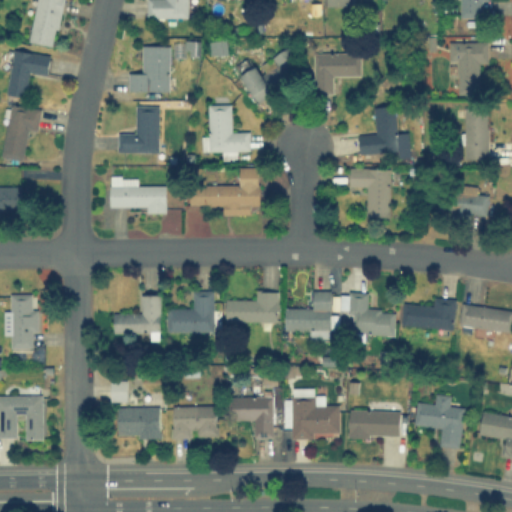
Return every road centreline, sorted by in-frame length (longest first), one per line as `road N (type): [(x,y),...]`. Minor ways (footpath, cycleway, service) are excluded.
road 1 (residential): [(0,255),(340,251),(511,269)]
road 2 (residential): [(107,0),(75,160),(78,507)]
road 3 (tertiary): [(78,507),(320,504),(413,511)]
road 4 (tertiary): [(511,497),(395,480),(178,477)]
